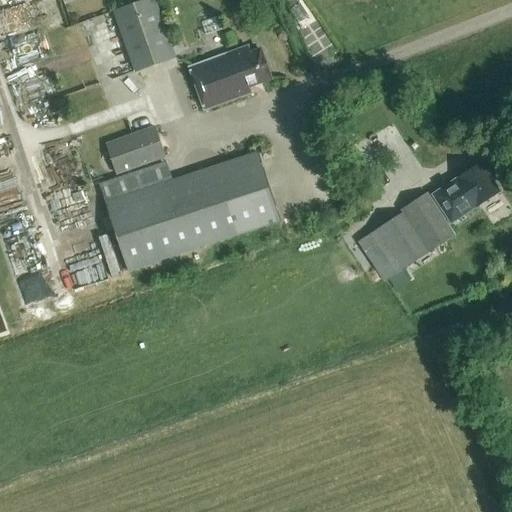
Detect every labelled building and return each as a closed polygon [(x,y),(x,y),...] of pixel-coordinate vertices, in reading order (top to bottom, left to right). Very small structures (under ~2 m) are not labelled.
[(141,0),(112,11),(135,71),(177,56),(156,0),(141,0)] [(194,81),(200,95),(205,110),(252,93),(249,85),(270,78),(260,50),(250,53),(248,48),(189,68),(194,81)] [(105,144),(117,175),(166,158),(155,126),(105,144)] [(106,202),(129,272),(281,221),(258,152),(106,202)] [(452,223),(464,215),(476,207),(500,191),(481,163),(456,179),(457,180),(445,187),(433,196),(452,223)] [(385,281),(456,235),(428,192),(400,210),(402,213),(359,241),(385,281)] [(105,232),(113,229),(109,216),(101,218),(105,232)]
